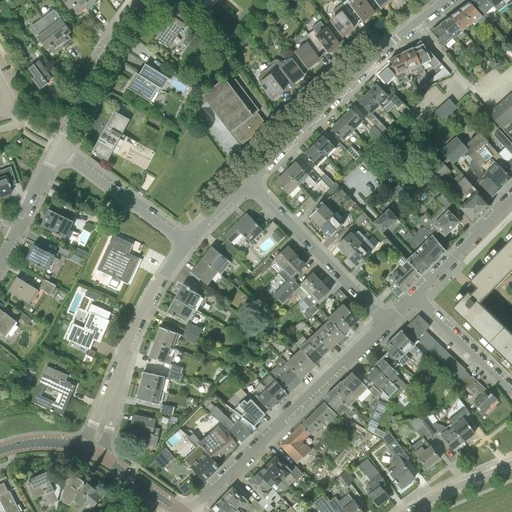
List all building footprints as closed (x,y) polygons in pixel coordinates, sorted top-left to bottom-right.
[(78,14),(88,7),(82,0),(62,0),(70,10),(73,8),(78,14)] [(290,10),(298,4),(294,0),(290,0),(285,4),(290,10)] [(345,5),(351,15),(355,20),(360,16),(364,21),(374,13),(364,0),(347,0),(349,2),(345,5)] [(488,15),(495,9),(488,0),(474,0),(472,1),(488,18),(489,16),(488,15)] [(488,0),(495,9),(498,12),(499,11),(500,13),(501,12),(501,13),(509,7),(503,0),(488,0)] [(351,15),(345,5),(345,6),(343,3),(333,10),(337,16),(331,20),(343,36),(354,28),(347,18),(351,15)] [(462,9),(473,23),(475,25),(481,20),(480,18),(482,16),(470,3),(462,9)] [(171,14),(155,38),(166,45),(174,34),(176,35),(180,29),(183,32),(192,19),(178,9),(174,16),(171,14)] [(463,30),(473,23),(462,9),(452,16),(463,30)] [(442,24),(457,42),(460,40),(459,39),(466,34),(463,30),(452,16),(442,24)] [(45,23),(48,27),(63,47),(73,40),(68,33),(71,31),(61,18),(57,21),(53,17),(45,23)] [(452,46),(457,42),(442,24),(432,31),(435,37),(443,46),(444,47),(445,46),(446,47),(450,44),(452,46)] [(54,54),(63,47),(48,27),(36,36),(46,49),(49,47),(54,54)] [(308,34),(320,51),(325,47),(328,52),(339,44),(327,28),(318,35),(314,29),(308,34)] [(315,55),(320,51),(308,34),(300,40),(304,46),(296,52),(308,68),(319,60),(315,55)] [(414,48),(421,64),(427,61),(434,68),(440,63),(425,45),(423,47),(418,42),(415,46),(416,47),(414,48)] [(424,70),(421,64),(414,48),(403,53),(411,71),(416,69),(418,73),(424,70)] [(509,62),(511,59),(511,50),(510,52),(507,49),(502,54),(509,62)] [(412,73),(411,71),(403,53),(390,59),(399,78),(406,75),(406,76),(412,73)] [(271,63),(285,82),(289,78),(293,84),(304,75),(289,56),(281,63),(279,60),(275,59),(271,63)] [(40,60),(28,69),(35,77),(33,78),(41,89),(49,83),(48,82),(53,78),(40,60)] [(136,72),(127,87),(150,102),(160,88),(162,89),(169,78),(145,63),(139,74),(136,72)] [(279,86),(285,82),(271,63),(270,63),(272,66),(260,74),(259,76),(258,79),(260,81),(273,99),(283,91),(279,86)] [(441,70),(445,76),(450,73),(446,67),(441,70)] [(225,79),(203,96),(231,132),(232,131),(242,144),(267,125),(257,112),(260,111),(236,79),(229,84),(225,79)] [(368,93),(380,105),(384,108),(391,101),(398,108),(403,104),(386,86),(382,89),(377,84),(368,93)] [(371,114),(380,105),(368,93),(359,102),(371,114)] [(511,139),(511,123),(511,122),(511,120),(511,94),(489,114),(502,129),(511,139)] [(449,99),(435,112),(442,121),(457,107),(449,99)] [(106,125),(122,134),(135,110),(119,101),(106,125)] [(341,118),(354,131),(363,122),(351,109),(341,118)] [(377,129),(382,124),(373,114),(368,119),(374,126),(377,129)] [(349,136),(354,131),(341,118),(332,128),(337,134),(344,141),(346,139),(347,140),(350,137),(349,136)] [(122,134),(106,125),(91,152),(108,161),(122,134)] [(383,135),(377,129),(374,126),(369,130),(378,140),(383,135)] [(337,134),(332,128),(328,132),(333,137),(337,134)] [(511,178),(510,177),(497,162),(502,158),(498,153),(488,142),(480,132),(465,146),(468,150),(470,152),(469,156),(473,161),(500,188),(511,178)] [(510,177),(511,175),(511,143),(511,142),(505,135),(499,140),(505,146),(498,153),(502,158),(497,162),(510,177)] [(314,145),(327,158),(337,149),(323,136),(314,145)] [(468,150),(465,146),(457,136),(441,150),(453,164),(468,151),(468,150)] [(318,167),(327,158),(314,145),(305,154),(318,167)] [(156,179),(171,158),(158,148),(146,170),(144,169),(142,171),(156,179)] [(439,183),(452,172),(440,159),(428,170),(439,183)] [(492,197),(500,188),(473,161),(471,162),(472,163),(469,165),(469,167),(472,170),(479,178),(477,180),(479,183),(479,184),(480,185),(492,197)] [(286,172),(299,185),(309,175),(296,162),(286,172)] [(289,195),(299,185),(286,172),(276,182),(282,187),(289,195)] [(473,223),(482,214),(491,205),(478,191),(477,192),(461,173),(452,181),(468,200),(460,208),(473,223)] [(326,175),(321,179),(330,188),(334,184),(326,175)] [(0,177),(0,197),(11,194),(8,187),(9,186),(5,176),(0,177)] [(326,192),(330,188),(321,179),(316,185),(325,193),(326,192)] [(326,192),(331,196),(341,188),(336,182),(334,184),(330,188),(326,192)] [(404,201),(410,196),(399,184),(393,189),(404,201)] [(425,226),(438,241),(444,235),(445,236),(459,222),(448,210),(447,209),(454,202),(445,191),(436,200),(443,207),(431,219),(426,213),(419,219),(417,216),(417,217),(425,226)] [(301,206),(306,211),(315,202),(310,197),(301,206)] [(310,217),(320,228),(334,214),(322,202),(315,209),(316,210),(310,217)] [(389,209),(373,223),(382,233),(398,219),(389,208),(389,209)] [(42,227),(56,233),(56,234),(59,235),(66,238),(74,222),(50,211),(42,227)] [(336,212),(334,214),(320,228),(326,234),(328,233),(331,236),(344,224),(343,223),(345,222),(336,212)] [(368,218),(363,212),(354,221),(359,226),(368,218)] [(223,235),(231,243),(241,234),(251,243),(264,231),(246,213),(223,235)] [(425,226),(423,228),(421,228),(419,228),(418,229),(418,230),(417,231),(417,233),(413,236),(436,261),(446,250),(438,241),(425,226)] [(105,228),(102,234),(109,237),(112,230),(105,228)] [(338,246),(348,256),(366,238),(359,231),(353,233),(352,232),(338,246)] [(410,233),(408,231),(403,236),(415,250),(406,259),(407,260),(421,275),(436,261),(413,236),(410,233)] [(112,234),(96,269),(129,285),(141,259),(127,253),(132,243),(112,234)] [(511,334),(479,303),(511,269),(511,237),(469,281),(476,288),(470,294),(468,292),(453,308),(511,364),(511,334)] [(366,238),(348,256),(357,266),(371,252),(370,251),(372,245),(366,238)] [(387,238),(383,242),(388,247),(392,243),(387,238)] [(388,247),(393,253),(397,249),(392,243),(388,247)] [(26,259),(50,271),(57,257),(34,245),(26,259)] [(56,252),(68,258),(71,252),(59,246),(56,252)] [(202,259),(218,272),(219,272),(220,272),(229,261),(212,247),(202,259)] [(278,274),(279,272),(297,256),(288,247),(274,260),(273,261),(269,257),(251,274),(256,279),(269,265),(278,274)] [(278,298),(294,283),(290,279),(305,265),(297,256),(279,272),(287,281),(274,294),(278,298)] [(208,285),(218,272),(202,259),(192,272),(208,285)] [(421,275),(407,260),(397,271),(390,277),(395,282),(389,287),(399,298),(421,275)] [(305,297),(306,297),(321,282),(313,273),(298,287),(294,283),(278,298),(283,303),(296,291),(303,299),(305,297)] [(8,291),(30,304),(38,290),(17,277),(8,291)] [(40,288),(51,295),(56,286),(44,280),(40,288)] [(321,282),(306,297),(313,305),(304,314),(304,313),(298,318),(301,321),(306,315),(309,318),(319,309),(318,309),(327,300),(324,297),(330,291),(321,282)] [(175,298),(197,310),(204,298),(201,297),(201,296),(193,291),(194,288),(191,286),(190,288),(183,284),(175,298)] [(197,310),(175,298),(167,312),(174,317),(175,316),(188,323),(189,320),(191,321),(197,311),(197,310)] [(336,310),(352,327),(359,320),(343,304),(336,310)] [(0,331),(6,337),(17,322),(0,309),(0,331)] [(344,334),(352,327),(336,310),(328,318),(329,320),(344,334)] [(73,323),(66,339),(90,349),(98,332),(104,335),(110,321),(91,312),(84,328),(73,323)] [(417,339),(425,331),(427,329),(415,318),(402,330),(401,331),(413,343),(417,339)] [(345,336),(344,334),(329,320),(322,326),(338,343),(345,336)] [(185,330),(199,336),(203,329),(189,323),(185,330)] [(155,342),(173,349),(179,333),(160,326),(155,342)] [(331,350),(338,343),(322,326),(315,333),(331,350)] [(196,344),(199,336),(185,330),(182,337),(196,344)] [(408,354),(416,346),(413,343),(401,331),(393,339),(408,354)] [(430,335),(425,331),(417,339),(422,344),(430,335)] [(323,357),(331,350),(315,333),(307,340),(323,357)] [(434,339),(430,335),(422,344),(426,348),(434,339)] [(403,367),(410,361),(406,356),(408,354),(393,339),(383,348),(388,352),(399,363),(403,367)] [(439,344),(434,339),(426,348),(430,352),(439,344)] [(316,364),(323,357),(307,340),(299,348),(301,349),(316,364)] [(173,349),(155,342),(149,357),(170,364),(173,357),(171,356),(173,349)] [(443,348),(439,344),(430,352),(435,356),(443,348)] [(448,352),(443,348),(435,356),(439,361),(448,352)] [(317,365),(316,364),(301,349),(294,356),(309,372),(317,365)] [(375,365),(399,388),(400,387),(403,391),(409,394),(412,391),(395,374),(397,372),(395,369),(399,365),(398,364),(399,363),(388,352),(375,365)] [(452,357),(448,352),(439,361),(444,365),(452,357)] [(302,380),(309,372),(294,356),(286,363),(302,380)] [(461,365),(452,357),(444,365),(450,371),(453,374),(461,365)] [(302,380),(286,363),(281,358),(276,362),(280,366),(277,369),(275,368),(270,373),(270,374),(269,374),(289,394),(303,381),(302,380)] [(171,370),(182,373),(184,367),(173,364),(171,370)] [(390,398),(399,388),(375,365),(366,375),(390,398)] [(461,365),(453,374),(457,378),(466,370),(461,365)] [(168,378),(182,382),(184,374),(182,373),(171,370),(168,378)] [(466,370),(457,378),(461,382),(469,374),(465,371),(466,370)] [(141,385),(162,391),(166,377),(144,371),(141,385)] [(447,374),(447,375),(456,382),(459,384),(461,382),(457,378),(453,374),(450,371),(447,374)] [(360,401),(369,391),(368,391),(369,390),(367,388),(368,388),(353,373),(345,380),(345,379),(342,382),(358,398),(360,401)] [(71,384),(71,383),(66,381),(65,383),(43,374),(31,402),(63,416),(76,386),(71,384)] [(279,403),(289,394),(269,374),(260,383),(279,403)] [(333,390),(359,417),(359,418),(362,415),(355,408),(356,408),(352,404),(358,398),(342,382),(342,381),(333,390)] [(271,411),(279,403),(260,383),(256,387),(262,393),(259,397),(257,394),(252,399),(252,398),(251,399),(262,411),(267,407),(271,411)] [(162,391),(141,385),(137,398),(159,403),(162,391)] [(373,386),(369,390),(368,391),(369,391),(378,400),(381,393),(373,386)] [(353,422),(359,417),(333,390),(324,399),(340,415),(343,412),(353,422)] [(487,390),(482,395),(474,403),(485,413),(498,399),(491,393),(491,394),(487,390)] [(242,417),(254,426),(260,420),(258,418),(264,412),(262,411),(251,399),(248,402),(245,399),(234,410),(235,411),(242,417)] [(375,408),(372,413),(368,425),(376,429),(388,404),(378,399),(375,408)] [(257,429),(254,426),(242,417),(235,411),(228,418),(211,402),(205,409),(210,413),(230,429),(242,443),(252,434),(251,434),(257,429)] [(281,445),(295,459),(299,463),(304,458),(312,450),(303,440),(311,432),(326,419),(330,423),(337,415),(324,402),(281,445)] [(160,412),(173,415),(175,407),(161,404),(160,412)] [(154,428),(156,419),(133,414),(131,423),(142,426),(139,442),(157,446),(160,429),(154,428)] [(453,427),(463,441),(475,432),(463,417),(457,422),(458,423),(453,427)] [(433,436),(420,418),(408,420),(421,439),(411,447),(415,452),(417,456),(417,455),(427,468),(428,468),(429,469),(435,465),(434,463),(440,459),(430,446),(427,441),(433,436)] [(199,443),(215,460),(236,443),(229,434),(227,435),(219,425),(213,431),(198,443),(199,443)] [(452,449),(463,441),(453,427),(448,430),(447,429),(441,434),(452,449)] [(398,483),(398,482),(402,488),(414,478),(400,458),(406,453),(387,429),(386,431),(382,428),(377,437),(382,440),(394,457),(390,460),(397,468),(391,472),(396,479),(396,480),(398,483)] [(215,460),(199,443),(184,457),(205,481),(211,475),(220,466),(215,460)] [(154,460),(163,469),(175,458),(165,448),(164,449),(154,459),(153,460),(154,460)] [(268,464),(289,486),(294,481),(295,482),(303,475),(295,466),(291,470),(287,465),(286,466),(276,457),(268,464)] [(288,487),(289,486),(268,464),(259,473),(277,492),(281,488),(284,492),(289,487),(288,487)] [(29,480),(29,481),(30,484),(31,484),(31,485),(29,486),(33,495),(32,495),(33,499),(45,494),(50,505),(59,501),(58,499),(62,488),(59,482),(52,486),(50,481),(51,481),(47,472),(29,480)] [(82,507),(84,505),(90,511),(103,496),(88,483),(87,485),(84,483),(85,481),(79,476),(75,474),(69,473),(60,500),(70,505),(74,500),(82,507)] [(265,509),(267,511),(269,511),(274,508),(270,504),(273,501),(271,498),(277,492),(259,473),(249,482),(259,492),(258,493),(263,498),(258,502),(265,509)] [(346,489),(352,484),(350,483),(343,473),(338,478),(346,489)] [(371,490),(368,492),(378,506),(389,497),(379,483),(376,480),(368,485),(371,490)] [(0,484),(0,501),(5,511),(20,511),(9,490),(8,491),(4,483),(0,484)] [(224,496),(237,509),(240,511),(249,511),(253,508),(257,511),(261,511),(265,509),(258,502),(258,503),(255,500),(251,505),(242,496),(241,497),(233,488),(224,496)] [(320,511),(335,511),(323,495),(313,502),(320,511)] [(217,504),(224,511),(240,511),(237,509),(224,496),(217,504)] [(342,509),(342,508),(345,511),(362,511),(354,500),(353,500),(350,496),(339,504),(342,509)]
